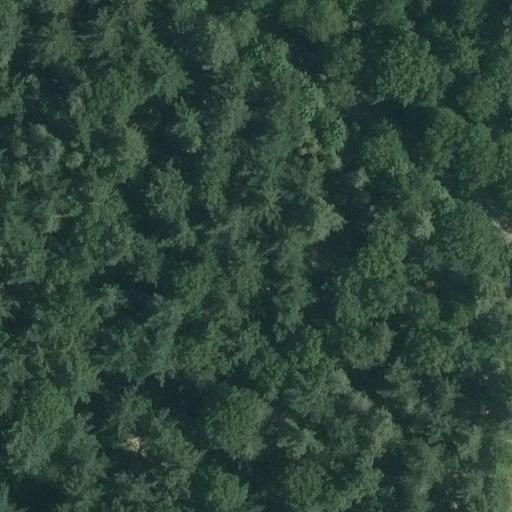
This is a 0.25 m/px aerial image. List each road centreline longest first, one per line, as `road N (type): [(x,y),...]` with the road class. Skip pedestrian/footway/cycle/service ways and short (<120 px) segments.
road 1 (track): [(189,0),(108,322),(85,511)]
road 2 (tertiary): [(511,227),(232,0)]
